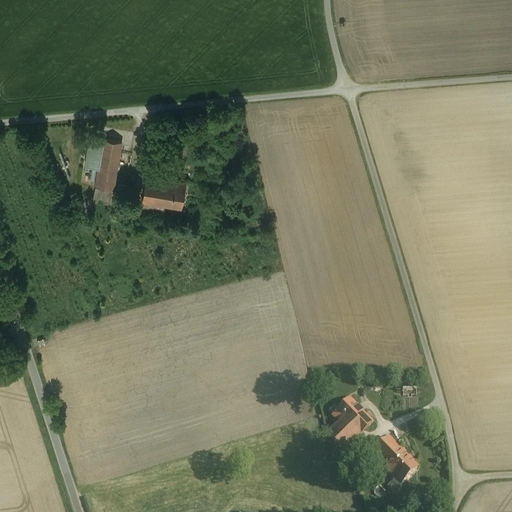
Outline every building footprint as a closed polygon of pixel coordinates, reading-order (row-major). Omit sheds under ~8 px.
[(120,141),(89,136),(84,166),(98,169),(93,199),(110,202),(120,141)] [(185,182),(145,175),(141,201),(181,208),(185,182)] [(372,423),(349,400),(331,417),(338,424),(324,437),(340,454),(357,437),(358,437),(372,423)] [(369,457),(382,470),(401,452),(388,439),(369,457)] [(417,468),(401,452),(382,470),(399,487),(417,468)]
